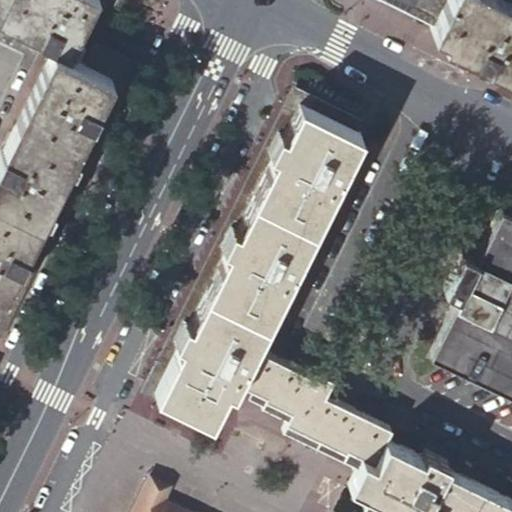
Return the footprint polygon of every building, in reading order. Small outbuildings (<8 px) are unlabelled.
[(56,49),(68,54),(95,0),(0,0),(0,15),(39,35),(37,39),(56,49)] [(511,0),(399,0),(434,17),(442,0),(511,0)] [(511,0),(442,0),(434,17),(431,24),(429,28),(442,35),(461,43),(472,49),(470,54),(484,61),(486,56),(511,68),(511,0)] [(86,64),(68,54),(56,49),(13,134),(5,151),(0,149),(0,316),(1,315),(24,268),(45,225),(69,176),(85,144),(101,111),(109,96),(115,84),(122,69),(124,66),(93,50),(86,64)] [(231,388),(236,377),(253,342),(257,336),(269,311),(277,294),(318,213),(325,197),(359,129),(355,127),(356,125),(296,96),(154,385),(212,414),(226,386),(231,388)] [(511,212),(500,207),(486,233),(475,258),(464,253),(461,251),(444,288),(456,295),(436,336),(425,357),(431,361),(434,355),(511,393),(511,212)] [(511,511),(511,498),(443,465),(446,458),(422,447),(420,453),(384,435),(389,424),(323,391),(330,374),(310,364),(307,369),(253,342),(236,377),(263,390),(261,394),(288,407),(283,417),(359,456),(346,481),(386,500),(382,507),(392,511),(511,511)] [(156,511),(165,496),(171,483),(147,471),(126,511),(156,511)] [(196,511),(165,496),(156,511),(196,511)]
